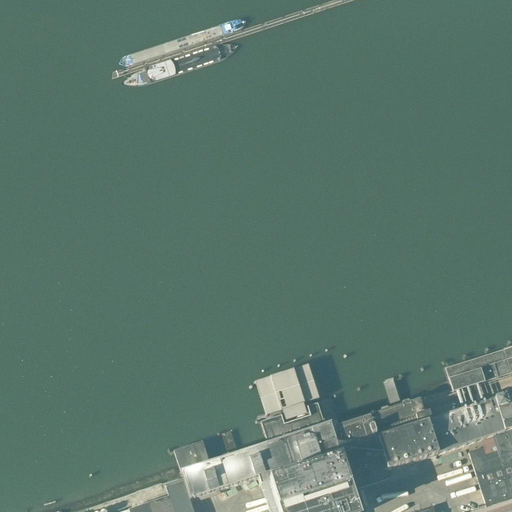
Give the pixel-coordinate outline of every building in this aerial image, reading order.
[(511,345),(440,369),(448,393),(511,371),(511,345)] [(388,472),(492,438),(496,451),(486,454),(484,449),(468,454),(486,509),(511,500),(511,397),(426,425),(338,454),(351,492),(390,480),(388,472)] [(369,418),(370,421),(332,434),(332,435),(338,454),(426,425),(419,402),(369,418)] [(268,446),(325,428),(318,405),(308,408),(311,417),(284,426),(281,417),(260,424),(268,446)] [(351,492),(338,454),(332,435),(332,434),(329,426),(325,428),(268,446),(209,466),(180,475),(182,482),(189,502),(257,479),(260,488),(269,485),(277,511),(356,511),(350,493),(351,492)] [(172,453),(180,475),(209,466),(201,443),(172,453)] [(192,511),(189,502),(182,482),(167,487),(170,497),(175,511),(128,511),(129,511),(127,511),(192,511)] [(175,511),(170,497),(129,511),(128,511),(175,511)]
